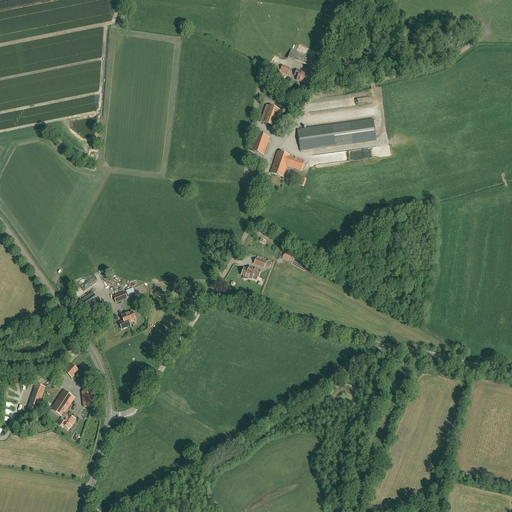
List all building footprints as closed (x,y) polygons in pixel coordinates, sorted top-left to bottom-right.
[(294,62),(307,67),(311,57),(298,52),(294,62)] [(288,73),(290,69),(282,65),(281,69),(275,75),(282,82),(287,77),(288,73)] [(298,77),(297,80),(307,84),(311,77),(304,74),(305,73),(297,70),(295,76),(298,77)] [(282,111),(272,107),(266,105),(260,122),(276,128),(282,111)] [(255,132),(257,123),(252,121),(249,131),(255,132)] [(350,123),(333,125),(297,130),(300,151),(353,144),(350,123)] [(264,156),(269,138),(257,134),(251,151),(264,156)] [(278,152),(272,169),(270,173),(283,177),(287,166),(301,171),(304,161),(278,152)] [(299,185),(304,187),(307,179),(302,177),(299,185)] [(258,257),(257,259),(256,258),(254,264),(264,268),(266,262),(260,260),(261,258),(258,257)] [(249,267),(248,270),(244,268),(242,275),(243,276),(243,277),(243,278),(244,279),(246,280),(247,280),(248,279),(248,278),(252,279),(253,275),(258,277),(261,271),(249,267)] [(92,292),(77,302),(90,321),(105,311),(92,292)] [(119,294),(122,301),(127,299),(125,292),(119,294)] [(121,315),(123,320),(124,321),(119,323),(122,329),(130,326),(129,322),(136,319),(133,312),(129,314),(128,313),(121,315)] [(72,378),(79,371),(71,364),(65,371),(72,378)] [(36,384),(28,408),(37,412),(45,388),(36,384)] [(82,391),(84,407),(96,407),(95,390),(82,391)] [(51,410),(62,417),(66,419),(64,422),(62,421),(60,424),(60,426),(61,427),(63,426),(64,426),(69,429),(75,420),(68,415),(68,416),(64,414),(75,398),(64,391),(51,410)]
